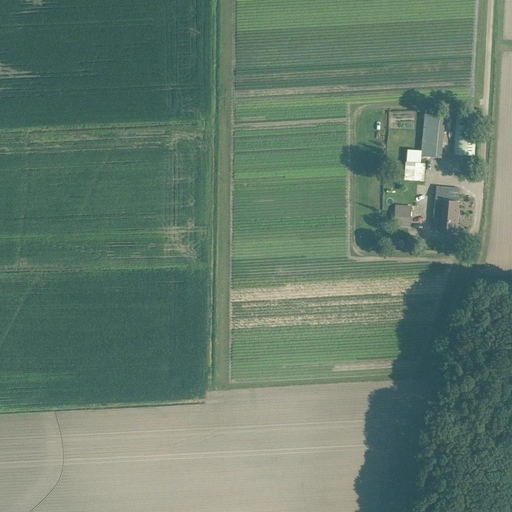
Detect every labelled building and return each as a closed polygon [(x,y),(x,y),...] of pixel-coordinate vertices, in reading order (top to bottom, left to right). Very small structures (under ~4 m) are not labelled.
[(425,114),(420,155),(441,157),(446,116),(425,114)] [(475,156),(477,126),(455,124),(453,154),(475,156)] [(405,161),(405,166),(410,166),(410,179),(424,180),(425,162),(420,162),(421,149),(407,148),(407,161),(405,161)] [(460,189),(450,188),(436,187),(433,217),(441,218),(440,230),(456,232),(459,201),(460,189)] [(394,226),(410,227),(411,206),(395,205),(394,226)]
